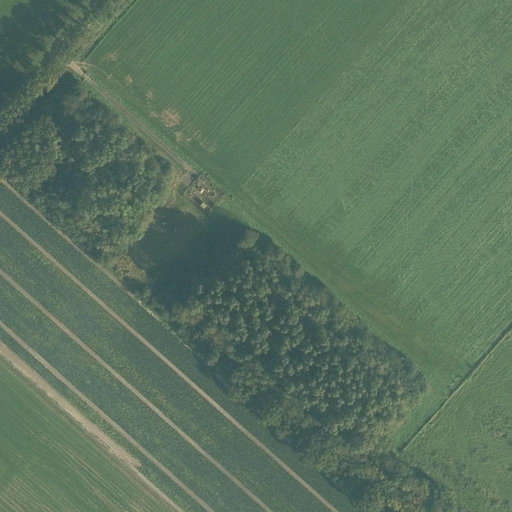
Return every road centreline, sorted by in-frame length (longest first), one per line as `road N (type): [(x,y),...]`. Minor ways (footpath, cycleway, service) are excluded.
road 1 (track): [(0,134),(123,0)]
road 2 (track): [(202,183),(66,63)]
